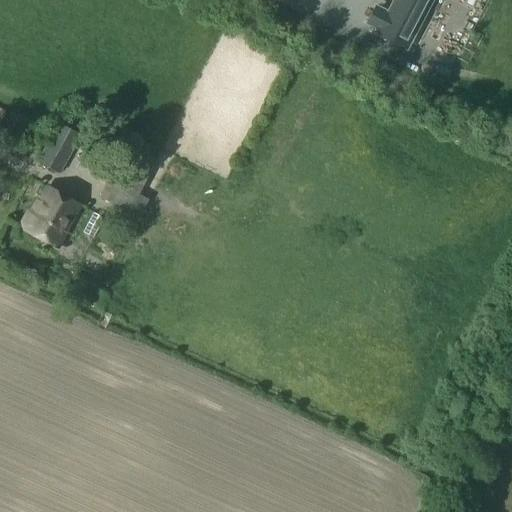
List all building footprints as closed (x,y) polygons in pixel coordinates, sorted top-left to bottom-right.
[(305,0),(297,18),(330,35),(347,0),(305,0)] [(430,0),(393,0),(387,13),(377,8),(369,24),(378,29),(377,32),(405,47),(430,0)] [(57,125),(37,164),(57,173),(72,147),(79,150),(84,140),(57,125)] [(115,163),(96,199),(125,214),(152,164),(127,151),(119,165),(115,163)] [(46,192),(27,229),(58,245),(77,208),(46,192)] [(85,215),(75,236),(84,240),(94,219),(85,215)]
